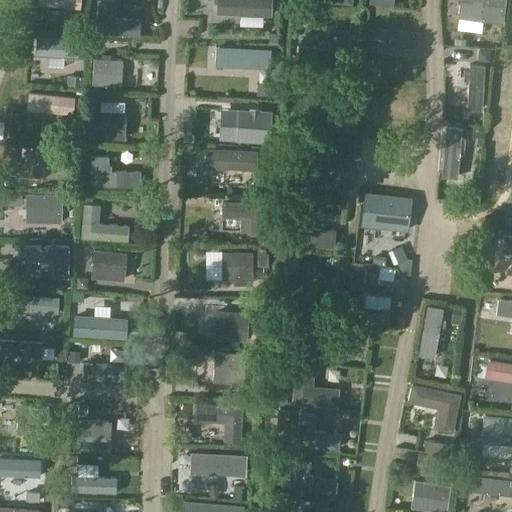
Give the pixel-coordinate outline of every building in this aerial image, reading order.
[(38,0),(38,4),(79,8),(80,0),(38,0)] [(98,0),(96,35),(139,37),(140,20),(114,18),(115,0),(98,0)] [(216,0),(216,14),(271,16),(271,0),(216,0)] [(460,0),(458,17),(503,23),(505,0),(460,0)] [(302,10),(299,57),(312,58),(315,11),(302,10)] [(370,18),(366,43),(411,49),(414,23),(370,18)] [(36,38),(35,55),(81,58),(82,40),(36,38)] [(93,57),(91,84),(121,86),(122,60),(93,57)] [(469,65),(466,109),(481,110),(484,65),(469,65)] [(296,70),(292,121),(309,122),(313,71),(296,70)] [(188,81),(187,92),(233,94),(234,81),(188,78),(188,81)] [(377,104),(376,125),(407,127),(410,89),(395,88),(393,105),(377,104)] [(72,114),(73,97),(29,93),(27,110),(72,114)] [(221,104),(220,120),(245,122),(244,139),(261,140),(263,107),(221,104)] [(337,105),(336,119),(351,120),(352,106),(337,105)] [(125,140),(126,113),(90,112),(90,140),(125,140)] [(178,127),(180,141),(194,139),(192,125),(178,127)] [(445,127),(441,177),(442,178),(457,179),(461,128),(445,127)] [(34,145),(33,177),(67,179),(68,147),(34,145)] [(206,149),(205,169),(256,170),(257,151),(206,149)] [(291,188),(337,196),(340,176),(312,172),(315,154),(297,151),(291,188)] [(141,186),(140,171),(109,171),(108,157),(90,156),(90,186),(141,186)] [(511,177),(494,175),(492,194),(511,195),(511,177)] [(407,231),(411,198),(364,192),(360,226),(407,231)] [(26,195),(26,222),(63,222),(63,195),(26,195)] [(264,203),(222,202),(222,217),(240,217),(240,231),(248,231),(248,233),(263,233),(264,203)] [(81,239),(129,243),(130,227),(99,224),(100,204),(84,203),(81,239)] [(334,247),(335,230),(285,227),(284,244),(334,247)] [(511,235),(504,235),(502,251),(511,252),(511,235)] [(26,246),(26,260),(54,261),(54,277),(68,278),(69,247),(26,246)] [(381,252),(387,265),(399,259),(393,246),(381,252)] [(251,252),(221,252),(222,279),(251,279),(251,252)] [(124,261),(91,258),(87,286),(122,289),(124,261)] [(285,265),(284,310),(318,311),(319,290),(302,290),(302,265),(285,265)] [(395,285),(395,270),(361,269),(360,284),(395,285)] [(362,306),(364,288),(350,287),(348,304),(346,304),(344,317),(388,323),(390,310),(362,306)] [(2,292),(1,308),(43,311),(44,295),(2,292)] [(511,300),(497,298),(495,313),(511,315),(511,300)] [(427,306),(418,356),(433,358),(442,309),(427,306)] [(216,312),(214,340),(246,342),(248,315),(216,312)] [(77,322),(76,334),(118,336),(119,324),(77,322)] [(310,340),(312,327),(295,325),(291,356),(328,361),(330,343),(310,340)] [(0,339),(0,354),(41,357),(42,343),(0,339)] [(215,352),(213,383),(230,384),(230,388),(240,388),(240,384),(244,385),(246,354),(215,352)] [(511,381),(511,363),(487,360),(484,377),(511,381)] [(81,364),(80,379),(122,381),(123,365),(81,364)] [(323,378),(336,381),(339,368),(325,365),(323,378)] [(292,403),(338,408),(340,390),(313,387),(315,369),(295,367),(292,403)] [(461,394),(412,384),(408,402),(440,409),(435,429),(453,433),(461,394)] [(19,404),(17,434),(46,436),(48,405),(19,404)] [(196,404),(195,421),(224,422),(223,441),(241,441),(242,405),(196,404)] [(359,408),(358,417),(379,418),(379,409),(359,408)] [(296,446),(338,450),(339,434),(313,431),(314,415),(299,413),(296,446)] [(482,443),(511,445),(511,418),(484,416),(482,443)] [(79,419),(78,450),(110,451),(111,420),(79,419)] [(408,450),(412,429),(393,426),(390,447),(408,450)] [(240,486),(243,456),(214,454),(212,484),(240,486)] [(292,475),(291,489),(334,494),(336,480),(308,477),(310,459),(296,458),(294,475),(292,475)] [(0,459),(0,474),(42,475),(42,461),(0,459)] [(188,484),(202,485),(203,472),(189,471),(188,484)] [(411,509),(434,511),(445,511),(451,473),(444,472),(442,485),(415,481),(411,509)] [(77,477),(76,490),(117,492),(117,490),(117,479),(77,477)] [(511,484),(467,478),(464,504),(511,510),(511,484)] [(107,500),(106,511),(118,511),(119,500),(107,500)]
